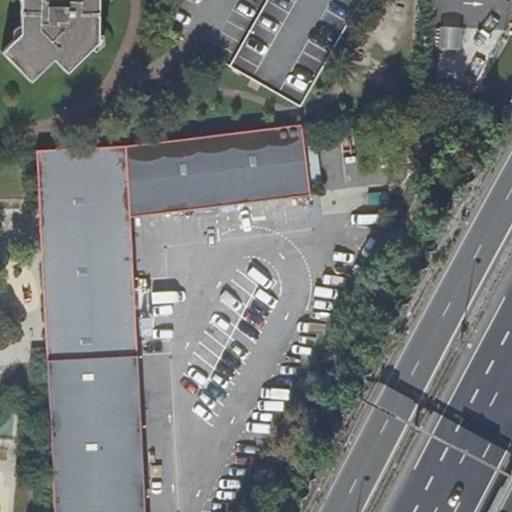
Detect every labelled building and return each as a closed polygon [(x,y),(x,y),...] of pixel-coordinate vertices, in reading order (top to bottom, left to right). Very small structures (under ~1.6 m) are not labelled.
[(96,0),(18,0),(19,34),(0,51),(0,52),(28,82),(51,61),(64,75),(94,46),(96,0)] [(255,91),(258,85),(299,108),(360,0),(175,0),(160,28),(197,49),(193,56),(212,67),(215,60),(249,79),(245,86),(255,91)] [(434,49),(458,50),(459,27),(435,26),(434,49)] [(134,160),(139,235),(312,215),(306,143),(134,160)] [(38,169),(55,511),(140,511),(127,236),(139,235),(134,160),(38,169)]
